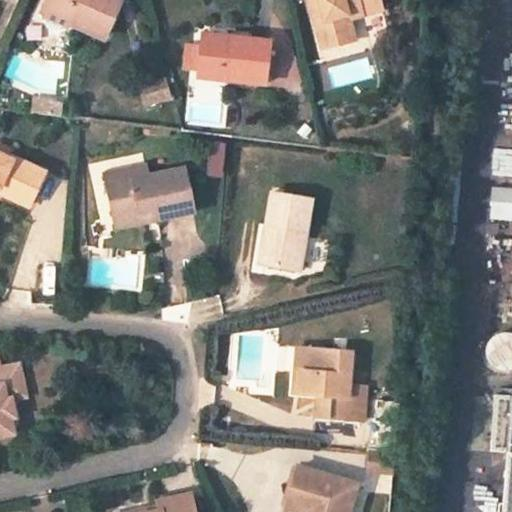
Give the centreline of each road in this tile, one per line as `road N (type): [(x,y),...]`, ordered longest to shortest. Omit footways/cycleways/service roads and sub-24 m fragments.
road 1 (residential): [(0,482),(161,449),(185,422),(188,363),(161,331),(0,318)]
road 2 (unknown): [(161,449),(287,483)]
